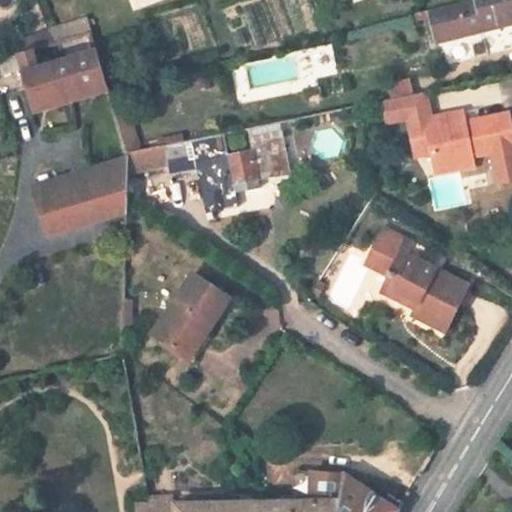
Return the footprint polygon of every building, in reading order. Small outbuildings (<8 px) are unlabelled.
[(511,0),(475,0),(429,12),(436,41),(511,22),(511,0)] [(87,20),(49,31),(54,44),(92,32),(87,20)] [(32,37),(36,49),(54,44),(49,31),(32,37)] [(34,107),(107,85),(97,51),(40,68),(34,50),(18,54),(34,107)] [(433,154),(437,173),(460,169),(458,159),(472,156),(492,152),(498,184),(511,181),(511,127),(509,114),(465,124),(463,113),(432,119),(426,93),(406,98),(383,103),(387,124),(408,119),(409,124),(416,157),(433,154)] [(127,108),(114,111),(127,155),(141,152),(127,108)] [(258,178),(291,171),(283,130),(250,138),(252,150),(227,156),(222,136),(191,142),(197,167),(197,168),(207,215),(239,208),(236,194),(261,189),(258,178)] [(170,173),(197,167),(191,142),(164,147),(168,165),(170,173)] [(128,173),(168,165),(164,147),(141,152),(127,155),(129,161),(128,173)] [(474,166),(472,156),(458,159),(460,169),(474,166)] [(35,188),(49,236),(127,213),(128,173),(129,161),(35,188)] [(411,244),(383,229),(369,258),(392,269),(389,276),(384,285),(419,302),(416,309),(412,315),(447,332),(469,287),(405,255),(411,244)] [(389,276),(392,269),(369,258),(366,265),(389,276)] [(206,336),(231,299),(194,274),(153,336),(184,357),(201,333),(206,336)] [(416,309),(419,302),(384,285),(381,291),(416,309)] [(206,336),(201,333),(184,357),(194,363),(210,339),(206,336)] [(398,511),(399,511),(402,506),(389,497),(386,501),(345,474),(312,472),(309,501),(309,502),(341,502),(338,511),(398,511)] [(338,511),(341,502),(309,502),(309,501),(137,504),(137,511),(338,511)]
